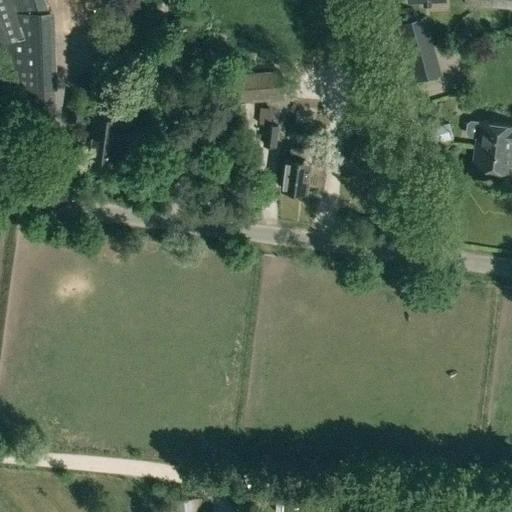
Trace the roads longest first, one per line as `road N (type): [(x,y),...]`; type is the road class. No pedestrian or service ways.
road 1 (unclassified): [(511,268),(0,197)]
road 2 (unknown): [(243,511),(198,468),(0,458)]
